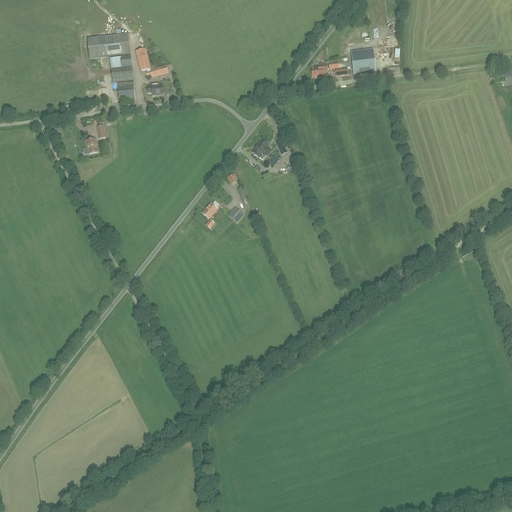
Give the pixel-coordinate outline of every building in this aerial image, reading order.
[(128,35),(87,40),(90,59),(130,55),(128,35)] [(150,69),(145,50),(136,52),(141,72),(150,69)] [(117,83),(117,87),(119,102),(135,100),(131,65),(130,55),(120,56),(121,68),(111,69),(112,84),(117,83)] [(376,72),(374,57),(352,60),(353,69),(354,74),(354,75),(360,74),(376,72)] [(329,70),(338,69),(338,63),(329,64),(329,65),(326,65),(318,66),(318,69),(311,70),(312,78),(323,76),(323,73),(327,73),(327,70),(329,69),(329,70)] [(147,76),(151,75),(152,78),(168,74),(166,67),(150,71),(150,72),(146,73),(147,76)] [(151,97),(164,95),(163,86),(151,87),(151,86),(146,86),(147,94),(151,94),(151,97)] [(282,156),(287,153),(283,145),(286,144),(283,137),(274,141),(282,156)] [(86,142),(87,150),(88,155),(98,153),(95,140),(86,142)] [(257,147),(252,153),(254,155),(254,156),(256,157),(257,157),(259,158),(263,153),(267,157),(272,151),(267,148),(269,146),(262,141),(257,147)] [(269,158),(276,164),(279,161),(272,155),(269,158)] [(231,185),(238,181),(234,174),(227,178),(231,185)] [(242,202),(247,200),(245,195),(245,194),(242,188),(237,190),(240,197),(242,202)] [(218,204),(215,202),(212,205),(211,204),(202,214),(209,220),(217,210),(215,208),(218,204)] [(237,223),(243,216),(235,209),(229,216),(237,223)] [(210,229),(215,224),(210,220),(206,226),(210,229)]
